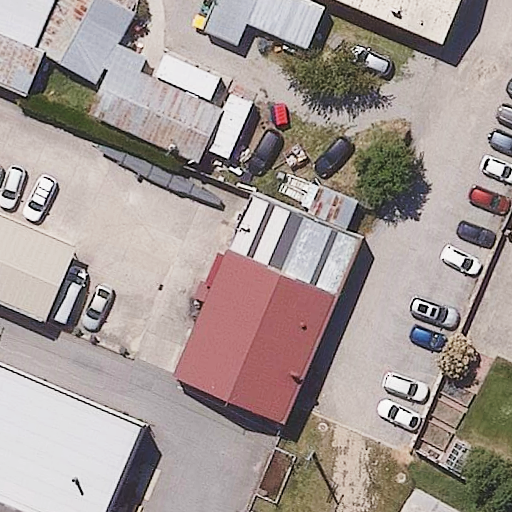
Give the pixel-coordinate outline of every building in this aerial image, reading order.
[(61,0),(0,0),(0,74),(24,85),(61,0)] [(144,8),(125,0),(71,0),(46,59),(109,86),(144,8)] [(338,0),(452,50),(474,0),(338,0)] [(235,109),(123,60),(99,115),(211,165),(235,109)] [(370,238),(265,192),(241,246),(346,292),(370,238)] [(0,307),(59,333),(95,252),(0,209),(0,307)] [(341,297),(250,257),(193,384),(284,425),(341,297)] [(122,511),(160,422),(0,360),(0,488),(59,511),(122,511)] [(47,511),(10,496),(2,511),(47,511)]
